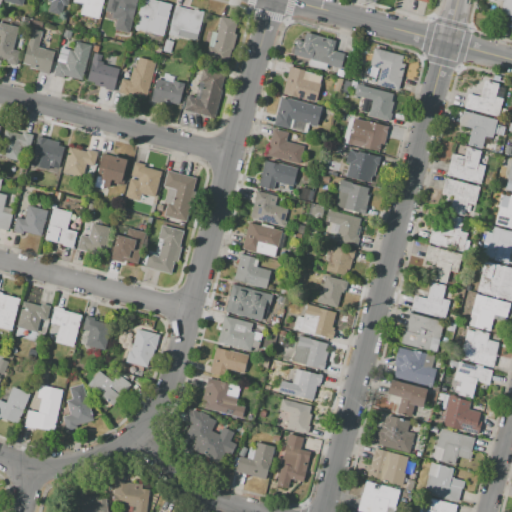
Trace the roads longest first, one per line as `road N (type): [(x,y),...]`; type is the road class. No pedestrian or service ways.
road 1 (residential): [(319,511),(455,0)]
road 2 (residential): [(138,430),(169,388),(269,0)]
road 3 (residential): [(0,455),(57,468),(90,460),(138,430),(193,487),(247,511)]
road 4 (residential): [(0,96),(231,157)]
road 5 (residential): [(289,0),(511,59)]
road 6 (residential): [(0,261),(191,313)]
